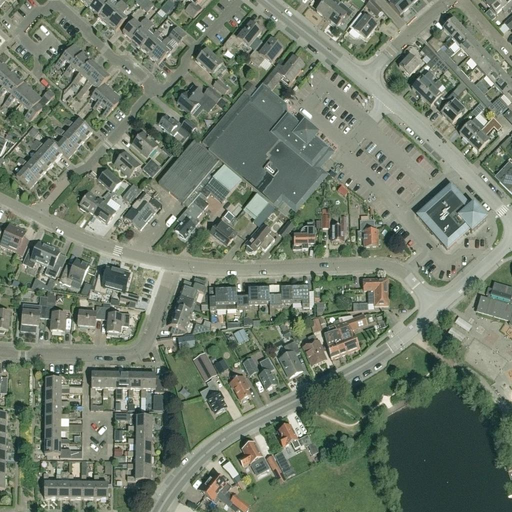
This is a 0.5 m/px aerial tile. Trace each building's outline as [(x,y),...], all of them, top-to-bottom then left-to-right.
[(81,0),(80,1),(88,9),(96,0),(81,0)] [(96,0),(88,9),(98,17),(109,5),(104,1),(105,0),(96,0)] [(141,10),(148,2),(146,0),(139,0),(135,4),(141,10)] [(186,0),(183,3),(186,0),(187,0),(192,4),(185,12),(194,19),(201,10),(197,6),(203,0),(186,0)] [(327,21),(340,4),(334,0),(325,0),(327,1),(317,13),(327,21)] [(410,8),(402,0),(395,0),(390,6),(400,17),(410,8)] [(402,0),(410,8),(418,0),(402,0)] [(499,0),(491,0),(492,0),(491,0),(487,0),(485,2),(484,3),(486,5),(496,16),(501,11),(504,14),(508,10),(499,0)] [(511,0),(499,0),(508,10),(511,6),(511,0)] [(365,7),(376,18),(383,12),(372,1),(365,7)] [(114,10),(109,5),(98,17),(107,25),(125,6),(124,6),(121,2),(114,10)] [(148,2),(141,10),(147,15),(154,7),(148,2)] [(353,14),(340,4),(327,21),(337,29),(341,23),(344,25),(353,14)] [(129,10),(125,6),(107,25),(116,34),(127,21),(123,17),(129,10)] [(164,7),(161,11),(166,16),(169,12),(164,7)] [(358,40),(360,36),(366,41),(377,28),(371,24),(374,20),(368,16),(366,19),(365,18),(365,19),(360,15),(349,29),(351,31),(348,35),(355,40),(358,40)] [(131,43),(152,20),(149,23),(146,19),(139,27),(134,22),(122,35),(131,43)] [(140,51),(155,34),(150,30),(153,26),(155,23),(152,20),(131,43),(140,51)] [(453,21),(443,31),(451,40),(462,30),(453,21)] [(223,47),(229,51),(234,44),(238,47),(242,43),(249,49),(261,33),(250,25),(243,34),(243,33),(237,40),(232,36),(223,47)] [(167,39),(164,42),(149,59),(158,67),(169,55),(173,51),(168,46),(171,42),(173,41),(178,46),(187,36),(178,28),(167,39)] [(471,40),(462,30),(451,40),(443,46),(443,47),(446,51),(454,43),(455,44),(460,50),(471,40)] [(155,34),(140,51),(149,59),(164,42),(159,38),(162,35),(162,34),(158,31),(155,34)] [(436,36),(428,44),(436,53),(443,47),(443,46),(439,41),(440,40),(436,36)] [(471,40),(460,50),(468,59),(479,49),(471,40)] [(248,60),(258,69),(265,61),(271,66),(283,51),(271,42),(262,53),(257,49),(248,60)] [(71,68),(83,55),(74,47),(55,68),(59,71),(66,64),(71,68)] [(435,57),(426,47),(421,52),(430,62),(435,57)] [(488,58),(479,49),(468,59),(477,68),(488,58)] [(206,51),(196,62),(212,77),(222,66),(206,51)] [(443,52),(439,57),(445,63),(450,59),(443,52)] [(83,55),(71,68),(64,76),(67,79),(74,72),(80,76),(92,63),(83,55)] [(409,57),(399,68),(410,78),(420,67),(409,57)] [(439,62),(435,57),(430,62),(427,65),(431,70),(439,62)] [(496,67),(488,58),(477,68),(486,77),(496,67)] [(278,65),(268,78),(263,85),(271,93),(277,85),(280,82),(288,89),(290,86),(304,68),(292,59),(284,70),(278,65)] [(458,68),(450,59),(445,63),(453,73),(458,68)] [(92,63),(80,76),(73,84),(76,88),(83,80),(88,84),(100,71),(92,63)] [(496,67),(486,77),(494,87),(505,77),(496,67)] [(5,68),(0,73),(0,87),(2,90),(14,76),(5,68)] [(458,68),(453,73),(462,82),(466,78),(458,68)] [(100,71),(88,84),(81,92),(78,96),(81,99),(92,88),(97,92),(104,85),(109,79),(100,71)] [(200,82),(203,78),(197,72),(193,76),(200,82)] [(428,73),(412,90),(421,99),(434,85),(430,81),(433,78),(428,73)] [(23,84),(14,76),(2,90),(0,91),(0,98),(6,93),(11,97),(23,84)] [(511,87),(511,83),(505,77),(494,87),(503,96),(511,87)] [(466,78),(462,82),(470,91),(475,87),(466,78)] [(453,94),(461,85),(457,80),(448,90),(453,94)] [(223,97),(229,90),(218,81),(212,87),(223,97)] [(434,85),(421,99),(431,108),(441,97),(436,92),(442,87),(437,82),(434,85)] [(23,84),(11,97),(4,105),(8,108),(15,101),(20,106),(32,92),(23,84)] [(104,85),(97,92),(91,99),(98,105),(93,110),(96,113),(101,108),(113,94),(104,85)] [(475,87),(470,91),(479,101),(483,96),(475,87)] [(511,87),(503,96),(511,105),(511,87)] [(185,94),(177,104),(183,110),(182,111),(189,116),(198,106),(201,108),(204,105),(211,111),(216,106),(220,101),(222,99),(209,89),(203,97),(193,88),(187,95),(185,94)] [(245,94),(202,144),(208,149),(209,150),(208,152),(275,208),(282,199),(296,211),(325,176),(317,170),(331,153),(330,153),(321,145),(322,145),(321,145),(314,139),(315,138),(313,136),(313,135),(313,134),(314,133),(313,132),(313,131),(313,130),(312,129),(311,128),(310,128),(309,128),(308,128),(307,128),(306,128),(306,129),(305,129),(303,127),(302,129),(285,114),(284,108),(261,88),(251,99),(245,94)] [(20,106),(29,114),(24,118),(30,124),(55,97),(49,92),(44,98),(42,101),(32,92),(20,106)] [(121,101),(113,94),(101,108),(106,113),(101,118),(104,120),(121,101)] [(483,96),(479,101),(487,110),(488,109),(492,105),(483,96)] [(497,119),(501,115),(507,109),(498,100),(492,105),(488,109),(497,119)] [(454,102),(451,105),(441,115),(452,125),(462,115),(461,114),(464,112),(454,102)] [(484,110),(480,105),(471,114),(476,119),(484,110)] [(189,137),(196,129),(187,121),(182,127),(174,120),(172,123),(166,118),(165,119),(163,118),(160,122),(162,124),(159,126),(165,131),(164,133),(169,137),(170,136),(174,139),(182,130),(189,137)] [(70,130),(84,143),(93,133),(79,121),(74,126),(67,120),(63,124),(70,130)] [(469,144),(480,133),(484,129),(474,120),(460,136),(469,144)] [(488,125),(496,133),(501,128),(493,120),(488,125)] [(62,139),(76,151),(84,143),(70,130),(66,135),(58,129),(55,132),(62,139)] [(480,133),(469,144),(478,153),(489,142),(480,133)] [(143,134),(133,146),(148,159),(158,147),(143,134)] [(62,155),(68,160),(76,151),(62,139),(57,145),(51,140),(49,143),(62,155)] [(511,142),(509,139),(501,147),(506,152),(511,145),(511,142)] [(37,141),(33,145),(54,164),(62,155),(49,143),(44,148),(37,141)] [(188,210),(224,168),(195,143),(159,185),(188,210)] [(54,164),(33,145),(30,148),(38,155),(33,161),(46,173),(54,164)] [(125,154),(115,166),(130,179),(140,168),(125,154)] [(25,170),(38,182),(46,173),(33,161),(28,166),(20,159),(17,163),(25,170)] [(151,161),(147,165),(156,174),(160,169),(151,161)] [(511,166),(509,164),(494,178),(495,179),(499,183),(511,195),(511,166)] [(156,174),(147,165),(142,171),(151,179),(156,174)] [(222,205),(242,182),(224,168),(188,210),(177,223),(181,226),(175,233),(185,241),(195,229),(194,229),(199,223),(195,220),(202,212),(203,212),(208,206),(204,203),(210,195),(222,205)] [(17,178),(31,190),(38,182),(25,170),(17,178)] [(108,171),(98,182),(111,194),(121,183),(108,171)] [(133,187),(123,199),(130,205),(140,193),(133,187)] [(157,187),(153,189),(157,196),(161,194),(157,187)] [(451,187),(417,217),(447,251),(469,232),(471,234),(486,221),(473,207),(470,209),(451,187)] [(337,195),(344,198),(346,192),(339,189),(337,195)] [(93,216),(103,202),(100,200),(98,201),(89,195),(80,207),(82,208),(81,210),(85,213),(87,211),(93,216)] [(146,206),(150,201),(144,196),(125,220),(133,226),(148,208),(146,206)] [(257,196),(246,209),(257,219),(258,218),(264,223),(275,210),(269,205),(257,196)] [(103,202),(93,216),(107,226),(116,214),(106,207),(112,199),(109,197),(105,201),(103,202)] [(148,208),(133,226),(141,233),(156,214),(148,208)] [(329,230),(329,217),(320,217),(321,230),(329,230)] [(338,244),(344,244),(344,236),(347,236),(347,219),(341,219),(341,228),(332,228),(332,244),(334,244),(335,245),(337,245),(338,244)] [(236,235),(220,222),(209,235),(226,249),(233,241),(232,241),(236,235)] [(378,242),(377,232),(374,232),(374,222),(361,223),(361,233),(358,233),(358,240),(364,240),(365,249),(378,249),(378,247),(380,246),(380,243),(378,242)] [(288,223),(278,236),(284,241),(294,228),(288,223)] [(315,224),(306,225),(306,230),(301,232),(300,236),(294,236),(294,239),(293,239),(293,243),(294,243),(294,249),(293,249),(293,252),(309,252),(309,246),(315,246),(315,224)] [(17,230),(9,227),(1,246),(7,248),(7,250),(16,254),(16,255),(22,258),(28,243),(23,240),(26,234),(19,231),(18,233),(16,232),(17,230)] [(270,233),(264,227),(247,247),(247,248),(246,250),(247,252),(248,254),(251,254),(253,253),(254,254),(259,248),(265,252),(275,241),(268,235),(270,233)] [(42,267),(50,248),(40,243),(39,246),(38,245),(33,257),(27,255),(23,266),(33,271),(36,264),(42,267)] [(59,252),(50,248),(42,267),(47,269),(45,276),(55,280),(60,269),(55,267),(60,255),(59,254),(59,252)] [(76,262),(71,274),(64,271),(59,283),(70,288),(72,282),(81,286),(89,267),(76,262)] [(108,272),(106,272),(103,284),(97,283),(94,296),(106,298),(107,291),(113,293),(117,274),(108,271),(108,272)] [(117,274),(113,293),(122,294),(120,301),(139,305),(140,298),(125,295),(129,276),(126,275),(121,274),(117,274)] [(363,282),(364,293),(370,293),(370,296),(368,296),(368,306),(374,306),(374,308),(388,307),(387,281),(363,282)] [(51,295),(54,284),(49,282),(45,293),(51,295)] [(86,285),(81,295),(87,298),(92,287),(86,285)] [(182,288),(178,299),(195,304),(199,294),(204,296),(206,290),(192,285),(190,291),(182,288)] [(511,298),(510,298),(511,292),(511,291),(494,286),(492,292),(488,290),(486,297),(488,297),(487,301),(480,299),(476,314),(510,324),(509,326),(511,328),(511,298)] [(291,288),(292,306),(301,305),(302,310),(309,310),(308,287),(291,288)] [(259,306),(258,288),(248,289),(248,297),(242,297),(242,312),(248,312),(248,306),(259,306)] [(269,288),(258,288),(259,306),(269,306),(269,310),(275,310),(275,296),(269,296),(269,288)] [(292,306),(291,288),(281,288),(281,296),(275,296),(275,310),(281,310),(281,306),(292,306)] [(226,307),(226,289),(215,290),(215,297),(209,298),(209,312),(215,312),(226,312),(226,307)] [(236,289),(226,289),(226,307),(226,312),(242,312),(242,297),(236,297),(236,289)] [(23,306),(21,333),(35,335),(36,329),(38,329),(39,320),(46,320),(47,308),(47,301),(48,299),(40,298),(39,308),(23,306)] [(195,304),(178,299),(175,308),(191,314),(195,304)] [(103,309),(102,309),(101,321),(107,322),(106,335),(107,335),(107,337),(117,338),(117,337),(117,336),(120,336),(121,328),(128,329),(129,317),(121,316),(121,318),(108,317),(109,310),(110,310),(110,305),(103,305),(103,309)] [(47,308),(46,320),(52,321),(50,334),(64,335),(66,317),(53,316),(53,309),(47,308)] [(191,314),(175,308),(171,318),(188,324),(191,314)] [(101,321),(102,309),(96,309),(95,315),(79,314),(78,328),(94,330),(95,321),(101,321)] [(0,334),(3,334),(4,332),(8,333),(10,315),(0,313),(0,334)] [(352,320),(351,318),(338,320),(339,322),(344,335),(341,336),(342,339),(339,340),(346,356),(359,351),(351,331),(366,325),(363,316),(352,320)] [(174,330),(171,336),(176,337),(182,336),(183,333),(185,333),(188,324),(171,318),(168,327),(174,330)] [(313,335),(322,332),(318,320),(310,323),(313,335)] [(453,326),(467,335),(471,329),(458,320),(453,326)] [(204,322),(203,328),(210,330),(211,324),(204,322)] [(339,359),(346,356),(339,340),(342,339),(341,336),(344,335),(339,322),(337,322),(338,323),(332,324),(333,327),(327,329),(329,335),(330,336),(339,359)] [(243,330),(234,335),(236,340),(246,335),(243,330)] [(339,359),(330,336),(329,335),(324,337),(326,345),(331,362),(332,365),(335,363),(334,361),(339,359)] [(178,339),(179,351),(195,349),(194,337),(178,339)] [(310,347),(303,350),(312,369),(325,363),(317,344),(314,337),(307,340),(310,347)] [(443,338),(441,342),(456,352),(458,348),(443,338)] [(302,373),(294,357),(300,354),(294,343),(283,349),(287,357),(279,361),(289,380),(302,373)] [(205,384),(217,377),(205,355),(192,362),(205,384)] [(259,374),(252,360),(242,365),(249,379),(259,374)] [(273,373),(267,360),(259,365),(264,375),(258,378),(266,392),(276,387),(270,374),(273,373)] [(219,363),(213,367),(219,376),(225,372),(219,363)] [(504,373),(511,389),(503,393),(508,403),(511,401),(511,369),(504,373)] [(184,371),(176,372),(176,381),(185,381),(184,371)] [(104,390),(104,375),(91,375),(91,390),(90,390),(90,399),(95,399),(95,390),(103,390),(104,390)] [(117,375),(104,375),(104,390),(103,390),(102,399),(107,399),(107,390),(115,391),(117,391),(117,375)] [(129,376),(117,375),(117,391),(115,391),(115,399),(120,399),(120,391),(128,391),(129,391),(129,376)] [(142,376),(129,376),(129,391),(128,391),(128,400),(132,400),(132,391),(140,391),(142,391),(142,376)] [(155,376),(142,376),(142,391),(140,391),(140,400),(145,400),(145,391),(154,392),(154,394),(163,394),(164,378),(155,378),(155,376)] [(230,385),(240,403),(241,403),(242,404),(246,402),(245,401),(250,398),(246,391),(249,390),(243,378),(230,385)] [(61,381),(46,381),(45,394),(60,394),(60,395),(69,395),(82,395),(82,389),(69,389),(69,391),(61,391),(61,381)] [(215,416),(226,410),(222,401),(223,400),(220,394),(219,395),(212,382),(206,386),(213,398),(207,401),(215,416)] [(45,394),(45,407),(61,407),(61,408),(69,408),(69,403),(60,403),(60,395),(60,394),(45,394)] [(45,407),(45,419),(60,419),(60,420),(69,421),(69,416),(60,416),(61,408),(61,407),(45,407)] [(45,419),(45,431),(60,432),(60,433),(69,433),(69,428),(60,428),(60,420),(60,419),(45,419)] [(136,432),(152,432),(152,419),(136,419),(136,428),(128,428),(128,433),(136,433),(136,432)] [(281,438),(280,438),(280,439),(279,440),(283,448),(291,444),(295,451),(300,449),(296,441),(297,441),(289,426),(285,428),(284,426),(278,430),(278,431),(277,431),(281,438)] [(45,431),(45,444),(60,444),(60,446),(68,446),(68,441),(60,441),(60,433),(60,432),(45,431)] [(151,445),(152,432),(136,432),(136,433),(136,441),(127,440),(127,445),(136,445),(136,444),(151,445)] [(305,449),(308,448),(312,457),(318,454),(314,444),(311,445),(307,437),(301,440),(304,447),(305,449)] [(60,444),(45,444),(45,457),(47,457),(53,457),(60,457),(60,459),(68,459),(68,454),(60,454),(60,446),(60,444)] [(135,457),(151,457),(151,445),(136,444),(136,445),(136,454),(127,453),(127,458),(135,458),(135,457)] [(243,469),(249,465),(250,465),(250,466),(255,463),(263,475),(270,472),(262,459),(263,458),(254,444),(242,451),(245,457),(244,458),(238,461),(243,469)] [(282,453),(274,456),(283,474),(291,470),(282,453)] [(135,470),(151,470),(151,457),(135,457),(135,458),(135,466),(127,466),(127,471),(135,471),(135,470)] [(267,461),(276,479),(282,476),(272,458),(267,461)] [(135,482),(151,483),(151,470),(135,470),(135,471),(135,479),(127,479),(127,483),(135,483),(135,482)] [(215,475),(207,484),(233,505),(241,511),(248,511),(250,509),(242,503),(241,504),(233,498),(234,498),(228,493),(231,488),(215,475)] [(45,486),(45,500),(57,500),(57,486),(56,486),(48,486),(48,476),(44,476),(44,486),(45,486)] [(57,486),(57,500),(69,500),(69,486),(68,486),(60,486),(60,477),(56,477),(56,486),(57,486)] [(69,486),(69,500),(82,500),(82,486),(81,486),(73,486),(73,477),(69,477),(68,486),(69,486)] [(82,486),(82,500),(95,501),(95,486),(94,486),(86,486),(86,477),(81,477),(81,486),(82,486)] [(95,501),(108,501),(108,487),(99,487),(99,477),(94,477),(94,486),(95,486),(95,501)] [(207,484),(200,493),(216,506),(220,501),(230,509),(233,505),(207,484)]
